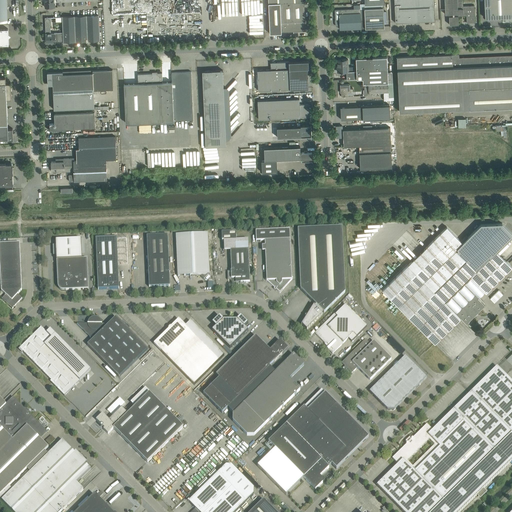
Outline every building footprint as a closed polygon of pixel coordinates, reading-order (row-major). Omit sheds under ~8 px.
[(304,0),(268,0),(270,34),(281,33),(281,32),(293,31),(293,33),(294,33),(294,31),(306,31),(304,0)] [(394,0),(395,23),(397,23),(397,22),(416,21),(416,23),(419,23),(419,21),(429,21),(435,21),(434,0),(394,0)] [(464,13),(463,5),(462,0),(444,0),(445,14),(449,14),(449,24),(459,24),(458,14),(464,13)] [(511,0),(484,0),(485,18),(505,17),(505,22),(511,21),(511,0)] [(360,8),(361,28),(361,27),(365,27),(365,28),(384,27),(384,7),(382,7),(382,3),(360,4),(360,8)] [(474,5),(463,5),(464,13),(466,13),(466,16),(467,23),(475,22),(474,5)] [(340,29),(361,28),(360,8),(335,10),(335,26),(340,25),(340,29)] [(62,17),(63,32),(63,41),(64,41),(64,42),(100,40),(99,15),(62,17)] [(63,32),(59,32),(50,33),(50,24),(51,24),(51,17),(45,18),(46,33),(46,34),(46,42),(55,42),(63,41),(63,32)] [(0,44),(9,45),(8,29),(0,29),(0,44)] [(459,54),(397,57),(399,111),(444,109),(446,109),(450,109),(453,109),(469,108),(469,109),(511,107),(511,55),(459,58),(459,54)] [(387,57),(372,57),(366,57),(366,58),(356,58),(356,71),(349,71),(346,71),(346,72),(347,79),(357,79),(363,78),(363,83),(364,83),(364,84),(388,82),(387,57)] [(349,71),(349,67),(348,67),(348,59),(337,60),(337,65),(338,65),(338,72),(341,72),(342,72),(346,72),(346,71),(349,71)] [(308,88),(307,68),(308,68),(308,61),(270,62),(271,69),(257,70),(258,90),(308,88)] [(94,108),(94,90),(113,89),(112,69),(92,70),(92,73),(63,74),(63,72),(47,72),(48,85),(53,85),(54,109),(94,108)] [(202,71),(206,146),(226,145),(223,70),(202,71)] [(162,73),(138,74),(138,83),(124,84),(126,123),(174,121),(174,118),(175,118),(175,120),(193,120),(191,71),(172,72),(172,82),(163,82),(162,73)] [(388,82),(364,84),(364,90),(368,89),(368,93),(388,92),(388,82)] [(6,83),(0,83),(0,124),(8,124),(7,99),(11,99),(11,83),(6,83)] [(341,93),(341,96),(353,95),(353,93),(352,93),(352,89),(350,89),(350,84),(340,84),(340,93),(341,93)] [(309,117),(309,104),(300,104),(299,98),(257,100),(258,119),(309,117)] [(390,117),(389,114),(389,105),(362,106),(340,107),(341,119),(363,118),(390,117)] [(50,123),(50,130),(65,129),(65,128),(95,127),(95,112),(54,113),(55,123),(50,123)] [(458,118),(458,127),(466,126),(466,118),(458,118)] [(8,124),(0,124),(0,138),(3,139),(3,140),(13,139),(13,128),(8,129),(8,124)] [(301,126),(277,127),(277,137),(305,136),(311,136),(311,125),(301,125),(301,126)] [(359,146),(391,144),(390,127),(343,129),(344,146),(359,146)] [(69,181),(74,181),(107,180),(106,159),(116,158),(115,136),(79,138),(79,149),(76,149),(77,160),(74,161),(74,158),(64,158),(64,161),(51,162),(52,165),(49,165),(50,169),(52,168),(52,172),(60,171),(60,172),(74,171),(74,174),(69,174),(69,181)] [(360,153),(391,152),(391,144),(359,146),(360,153)] [(261,160),(262,172),(262,174),(266,174),(266,172),(277,172),(276,160),(312,158),(312,152),(307,152),(307,151),(304,151),(304,152),(300,152),(300,146),(264,148),(265,160),(261,160)] [(240,151),(242,167),(248,167),(248,163),(245,164),(244,159),(248,159),(248,155),(244,156),(243,153),(245,153),(245,150),(240,151)] [(391,152),(360,153),(360,168),(392,167),(391,152)] [(0,185),(13,185),(13,174),(13,167),(12,167),(12,164),(5,164),(5,163),(6,163),(0,163),(0,185)] [(496,251),(511,236),(511,233),(502,223),(500,223),(497,223),(487,224),(484,224),(482,224),(481,224),(462,243),(447,227),(382,290),(435,343),(461,317),(466,323),(485,305),(478,298),(484,291),(486,293),(511,267),(496,251)] [(305,318),(306,318),(301,326),(302,325),(303,325),(302,326),(307,330),(322,315),(322,314),(324,313),(345,292),(342,227),(298,229),(300,290),(316,305),(314,307),(314,306),(307,316),(306,316),(305,317),(305,318)] [(265,241),(266,279),(265,280),(280,293),(293,279),(292,278),(290,230),(256,231),(256,242),(265,241)] [(231,282),(232,283),(232,284),(234,284),(234,283),(236,283),(236,284),(238,284),(240,284),(240,285),(242,285),(242,284),(244,284),(246,284),(246,283),(248,283),(250,283),(248,240),(236,240),(236,232),(222,233),(222,241),(224,241),(224,251),(230,251),(231,271),(227,272),(228,280),(229,280),(231,281),(231,282)] [(208,234),(176,235),(178,277),(200,276),(200,274),(201,276),(204,279),(210,273),(207,270),(207,269),(209,269),(208,234)] [(149,287),(170,286),(168,235),(147,236),(149,287)] [(117,238),(96,239),(98,290),(119,289),(118,263),(128,263),(127,237),(117,238)] [(81,240),(56,241),(57,260),(58,283),(58,284),(58,285),(58,286),(59,287),(60,288),(61,289),(62,289),(62,290),(63,290),(64,290),(65,290),(66,290),(88,289),(87,259),(82,259),(81,240)] [(2,299),(12,309),(22,298),(18,294),(22,290),(20,243),(0,243),(0,263),(1,291),(6,295),(2,299)] [(328,346),(326,348),(332,354),(353,334),(356,337),(351,342),(352,342),(367,327),(345,305),(336,315),(335,314),(315,334),(326,345),(326,344),(328,346)] [(237,320),(223,320),(219,316),(212,323),(216,327),(212,331),(230,348),(248,331),(244,327),(248,324),(241,316),(237,320)] [(89,322),(89,324),(88,324),(77,324),(91,338),(92,336),(94,338),(87,345),(119,378),(148,350),(116,317),(105,328),(103,326),(105,324),(102,324),(101,324),(100,322),(99,321),(98,319),(92,319),(90,320),(89,322)] [(154,344),(161,351),(194,385),(224,356),(191,322),(186,326),(179,320),(154,344)] [(51,380),(58,387),(57,388),(64,396),(91,370),(55,334),(52,337),(41,327),(19,348),(51,380)] [(270,351),(255,336),(216,375),(219,378),(212,385),(203,394),(222,413),(227,408),(233,414),(275,373),(269,367),(274,362),(288,349),(280,341),(270,351)] [(345,369),(346,370),(347,370),(346,370),(347,369),(348,370),(352,374),(357,368),(370,381),(391,359),(374,341),(370,344),(366,339),(341,363),(345,367),(343,368),(344,369),(345,369)] [(275,373),(233,414),(233,421),(247,436),(254,436),(300,390),(290,379),(304,365),(293,355),(275,373)] [(387,410),(394,410),(426,378),(405,357),(369,392),(387,410)] [(511,433),(511,434),(511,433),(511,382),(497,367),(433,430),(427,424),(413,438),(411,438),(411,439),(411,440),(408,443),(407,443),(406,443),(406,444),(406,445),(392,458),(398,464),(377,485),(402,511),(459,511),(511,460),(511,433)] [(102,391),(104,394),(96,400),(99,403),(106,397),(104,394),(116,385),(113,381),(110,383),(108,381),(103,386),(105,389),(102,391)] [(102,427),(103,427),(105,429),(103,430),(108,434),(114,429),(147,463),(183,427),(149,393),(128,414),(122,408),(109,420),(103,414),(96,420),(100,424),(101,425),(100,426),(101,427),(102,427)] [(336,469),(369,438),(325,393),(307,411),(304,407),(268,442),(275,449),(258,466),(286,495),(304,478),(315,490),(324,481),(320,477),(329,468),(329,467),(331,464),(336,469)] [(0,498),(1,500),(12,489),(9,486),(27,469),(30,472),(48,455),(45,451),(48,447),(40,439),(48,432),(13,397),(6,404),(0,398),(0,498)] [(52,435),(46,440),(49,445),(55,440),(52,435)] [(12,489),(1,500),(13,511),(61,511),(83,490),(77,483),(91,469),(86,464),(87,462),(83,458),(84,456),(82,454),(80,456),(76,451),(75,452),(63,440),(48,455),(30,472),(13,490),(12,489)] [(235,511),(254,494),(254,488),(231,465),(235,469),(225,480),(218,473),(188,501),(195,509),(191,511),(235,511)] [(111,511),(94,495),(76,511),(111,511)] [(275,511),(263,500),(250,511),(275,511)]
